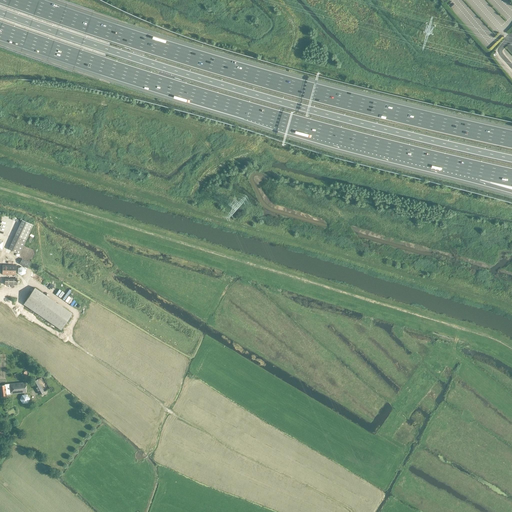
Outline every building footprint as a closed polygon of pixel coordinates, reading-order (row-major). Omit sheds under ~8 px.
[(81,96),(83,88),(66,83),(67,82),(50,77),(48,84),(54,85),(53,88),(81,96)] [(82,122),(85,109),(79,108),(76,121),(82,122)] [(105,114),(103,120),(125,126),(127,121),(120,119),(120,118),(105,114)] [(22,220),(9,249),(20,254),(33,225),(22,220)] [(30,262),(22,258),(19,264),(27,268),(30,262)] [(2,274),(16,274),(16,265),(2,265),(2,274)] [(11,287),(11,296),(22,296),(22,287),(11,287)] [(34,288),(24,303),(62,329),(70,317),(39,296),(41,293),(34,288)] [(37,380),(32,382),(39,394),(44,391),(37,380)] [(26,392),(25,382),(5,384),(5,385),(0,385),(0,393),(0,397),(6,397),(6,395),(7,395),(7,394),(26,392)] [(22,406),(30,403),(27,395),(19,398),(22,406)]
